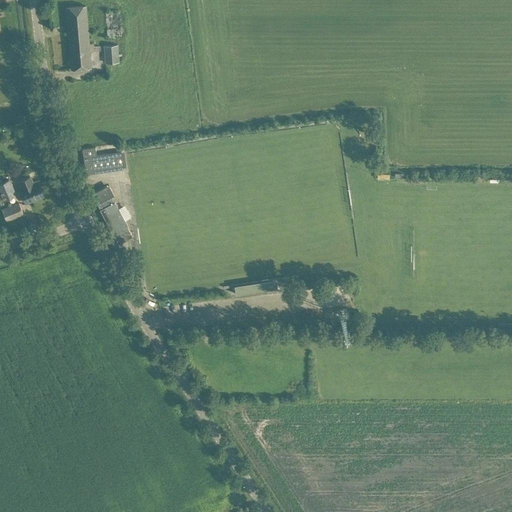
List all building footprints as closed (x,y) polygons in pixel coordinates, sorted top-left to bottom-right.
[(71,69),(91,67),(85,5),(66,7),(71,69)] [(123,35),(120,9),(105,11),(108,37),(123,35)] [(118,61),(117,44),(104,45),(105,62),(118,61)] [(86,174),(96,173),(124,168),(121,151),(96,154),(95,146),(82,148),(86,174)] [(21,187),(20,188),(26,203),(43,195),(37,180),(33,182),(30,176),(19,180),(21,187)] [(0,200),(1,200),(15,194),(9,179),(0,183),(0,200)] [(113,234),(118,243),(132,236),(127,227),(128,226),(115,201),(114,201),(111,196),(114,195),(109,184),(91,193),(97,204),(97,203),(100,209),(99,209),(113,234)] [(129,185),(122,187),(125,202),(133,200),(129,185)] [(6,220),(23,213),(19,203),(2,210),(6,220)] [(275,279),(234,286),(235,294),(277,288),(275,279)]
